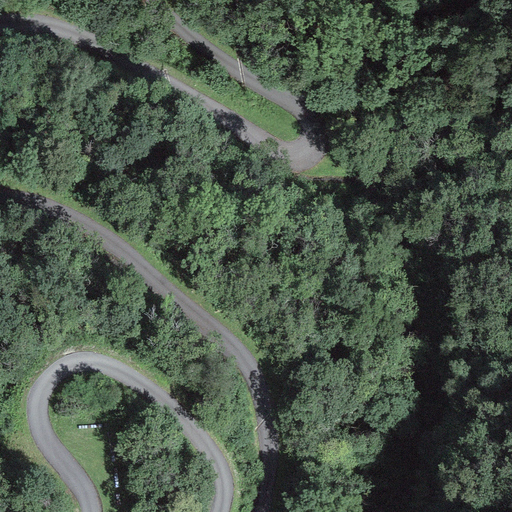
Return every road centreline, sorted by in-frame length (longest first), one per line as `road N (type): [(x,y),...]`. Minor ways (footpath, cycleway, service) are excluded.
road 1 (residential): [(153,0),(195,39),(303,111),(316,131),(304,153),(64,28),(0,22)]
road 2 (residential): [(0,194),(93,228),(235,347),(258,382),(265,416),(261,511)]
road 3 (residential): [(219,511),(221,478),(201,441),(131,377),(86,361),(42,387),(35,413),(89,511)]
